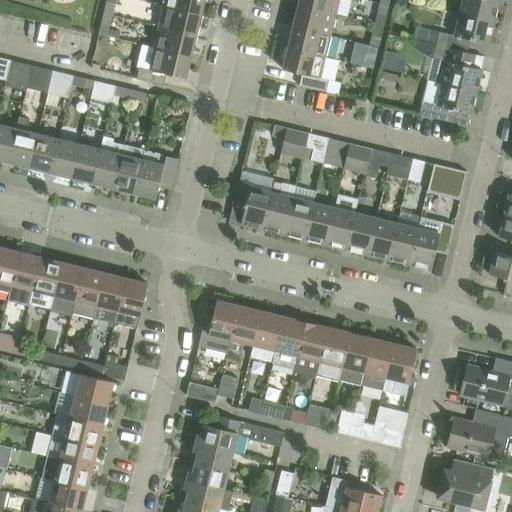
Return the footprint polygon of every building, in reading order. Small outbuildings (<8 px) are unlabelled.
[(164,0),(163,5),(201,15),(204,0),(164,0)] [(298,0),(298,5),(335,14),(338,0),(298,0)] [(462,0),(459,13),(493,22),(498,0),(462,0)] [(393,14),(393,15),(400,17),(407,13),(409,5),(396,2),(393,14)] [(106,3),(103,13),(112,15),(114,5),(106,3)] [(379,3),(376,14),(385,16),(387,5),(379,3)] [(196,35),(201,15),(163,5),(158,26),(196,35)] [(330,35),(335,14),(298,5),(293,26),(330,35)] [(103,13),(101,23),(109,25),(112,15),(103,13)] [(488,44),(493,22),(459,13),(454,35),(488,44)] [(158,26),(153,47),(191,56),(196,35),(158,26)] [(293,26),(287,47),(325,56),(330,35),(293,26)] [(439,32),(436,45),(444,47),(447,34),(439,32)] [(429,34),(427,43),(436,45),(438,36),(429,34)] [(371,35),(369,45),(377,47),(379,37),(371,35)] [(369,45),(366,56),(374,58),(377,47),(369,45)] [(467,52),(444,47),(436,45),(433,57),(442,60),(464,65),(467,52)] [(185,78),(191,56),(153,47),(148,69),(139,66),(136,79),(163,85),(166,73),(185,78)] [(320,78),(325,56),(287,47),(282,69),(302,74),(299,85),(313,89),(320,91),(326,92),(329,80),(320,78)] [(4,86),(25,91),(31,65),(11,60),(4,86)] [(482,70),(464,65),(442,60),(436,82),(476,92),(482,70)] [(27,89),(47,94),(53,70),(31,65),(25,91),(26,92),(27,89)] [(74,76),(53,70),(47,94),(68,99),(72,84),(74,76)] [(86,79),(84,87),(93,89),(95,81),(87,79),(86,79)] [(427,80),(421,102),(453,109),(471,114),(476,92),(436,82),(427,80)] [(93,89),(90,99),(106,103),(109,93),(113,94),(116,86),(103,83),(95,81),(93,89)] [(128,89),(126,97),(134,99),(137,91),(128,89)] [(145,93),(137,91),(134,99),(143,102),(145,93)] [(113,94),(111,104),(117,106),(119,96),(113,94)] [(421,102),(418,115),(449,122),(453,109),(421,102)] [(140,115),(142,106),(135,104),(132,113),(140,115)] [(8,162),(29,168),(37,134),(27,131),(30,120),(19,117),(16,129),(8,162)] [(0,160),(8,162),(16,129),(0,124),(0,160)] [(273,133),(285,135),(280,154),(299,158),(301,147),(304,148),(308,133),(275,124),(273,133)] [(149,133),(146,143),(153,144),(155,134),(149,133)] [(310,161),(322,164),(329,138),(308,133),(304,148),(313,150),(310,161)] [(37,134),(29,168),(50,173),(58,139),(37,134)] [(100,149),(92,183),(113,188),(121,154),(112,152),(114,143),(115,140),(103,137),(100,149)] [(322,164),(324,164),(343,169),(350,143),(329,138),(322,164)] [(50,173),(71,178),(79,144),(58,139),(50,173)] [(343,169),(364,174),(371,148),(350,143),(343,169)] [(71,178),(92,183),(100,149),(79,144),(71,178)] [(113,188),(134,193),(144,151),(123,146),(121,154),(113,188)] [(386,173),(387,174),(390,161),(391,153),(371,148),(364,174),(373,176),(376,163),(388,166),(386,173)] [(155,198),(158,186),(166,156),(165,156),(144,151),(134,193),(155,198)] [(387,174),(407,179),(412,158),(391,153),(390,161),(387,174)] [(178,159),(166,156),(158,186),(171,189),(178,159)] [(412,158),(407,179),(420,181),(425,161),(412,158)] [(460,199),(467,172),(434,163),(426,196),(441,199),(442,195),(460,199)] [(240,223),(262,229),(271,192),(251,187),(251,183),(238,180),(233,203),(245,206),(240,223)] [(271,192),(262,229),(283,234),(292,197),(280,194),(283,183),(274,180),(271,192)] [(283,234),(304,239),(313,202),(292,197),(283,234)] [(304,239),(325,244),(334,207),(313,202),(304,239)] [(325,244),(346,249),(355,213),(334,207),(325,244)] [(346,249),(367,254),(376,218),(355,213),(346,249)] [(511,240),(511,217),(504,215),(498,237),(511,240)] [(397,223),(376,218),(367,254),(388,260),(397,223)] [(388,260),(409,265),(418,228),(397,223),(388,260)] [(438,233),(418,228),(409,265),(430,270),(435,250),(447,253),(453,227),(440,224),(438,233)] [(19,252),(0,246),(0,290),(9,292),(19,252)] [(29,304),(29,303),(32,290),(40,257),(19,252),(9,292),(8,299),(29,304)] [(507,279),(503,294),(511,296),(511,256),(495,252),(489,274),(507,279)] [(29,303),(50,308),(62,262),(40,257),(32,290),(29,303)] [(50,308),(50,310),(72,315),(72,313),(83,267),(62,262),(50,308)] [(83,267),(72,313),(93,318),(104,273),(83,267)] [(104,273),(93,318),(114,323),(125,278),(104,273)] [(125,278),(114,323),(136,329),(139,316),(147,283),(125,278)] [(209,330),(202,328),(198,346),(227,354),(231,340),(239,305),(230,303),(231,300),(220,298),(219,301),(216,300),(209,330)] [(231,340),(253,345),(261,311),(239,305),(231,340)] [(253,345),(249,360),(271,365),(283,316),(261,311),(253,345)] [(283,316),(271,365),(293,370),(305,322),(283,316)] [(316,376),(319,361),(328,327),(305,322),(293,370),(293,373),(315,378),(316,376)] [(341,367),(350,332),(328,327),(319,361),(316,376),(338,381),(338,380),(341,367)] [(0,349),(17,354),(19,345),(21,337),(0,332),(0,349)] [(372,338),(350,332),(341,367),(338,380),(360,385),(372,338)] [(360,385),(382,390),(394,343),(392,343),(393,339),(382,336),(381,340),(372,338),(360,385)] [(392,393),(395,380),(408,383),(410,377),(417,349),(394,343),(382,390),(392,393)] [(28,348),(26,356),(38,359),(40,351),(28,348)] [(50,362),(52,354),(40,351),(38,359),(50,362)] [(107,354),(104,366),(102,375),(124,380),(127,367),(117,364),(119,357),(107,354)] [(70,358),(68,367),(81,370),(83,361),(70,358)] [(467,365),(460,394),(511,407),(511,361),(495,358),(492,371),(467,365)] [(83,361),(81,370),(93,373),(95,364),(83,361)] [(65,370),(59,392),(108,404),(113,382),(65,370)] [(217,395),(233,399),(238,378),(222,374),(222,375),(219,389),(217,395)] [(189,382),(186,395),(215,403),(217,395),(219,389),(189,382)] [(57,391),(52,412),(57,414),(103,425),(108,404),(59,392),(57,391)] [(248,411),(259,413),(263,400),(251,397),(248,411)] [(263,400),(259,413),(282,419),(285,405),(263,400)] [(282,419),(290,421),(294,407),(285,405),(282,419)] [(511,437),(511,417),(475,408),(472,422),(454,418),(447,447),(502,460),(508,436),(511,437)] [(336,432),(348,435),(354,412),(341,409),(336,432)] [(348,435),(359,438),(370,440),(374,425),(363,422),(365,415),(354,412),(348,435)] [(52,435),(64,438),(97,446),(103,425),(57,414),(52,435)] [(236,436),(240,437),(244,422),(218,416),(215,427),(204,424),(201,436),(197,435),(194,444),(232,452),(236,436)] [(306,416),(304,424),(315,427),(318,419),(306,416)] [(374,425),(370,440),(384,444),(394,446),(399,448),(403,432),(385,428),(386,422),(375,420),(374,425)] [(280,447),(284,432),(244,422),(240,437),(280,447)] [(47,456),(59,459),(92,467),(97,446),(64,438),(52,435),(47,456)] [(197,453),(194,463),(228,470),(232,452),(194,444),(192,452),(197,453)] [(59,459),(54,481),(87,489),(92,467),(59,459)] [(454,460),(451,471),(450,477),(442,475),(437,497),(452,501),(452,500),(484,508),(493,468),(454,459),(454,460)] [(228,470),(194,463),(192,472),(188,471),(186,480),(223,489),(228,470)] [(272,481),(274,471),(265,469),(262,479),(272,481)] [(288,497),(294,473),(281,470),(275,494),(288,497)] [(325,506),(348,511),(376,511),(381,495),(347,486),(349,481),(346,480),(338,478),(332,476),(325,506)] [(259,490),(269,492),(272,481),(262,479),(259,490)] [(231,491),(223,489),(186,480),(183,489),(188,490),(185,499),(219,508),(227,510),(230,497),(231,491)] [(54,481),(49,502),(82,510),(87,489),(54,481)] [(231,491),(230,497),(250,502),(252,496),(231,491)] [(258,497),(253,511),(264,511),(267,500),(258,497)] [(81,511),(82,510),(49,502),(34,498),(31,511),(81,511)] [(179,508),(177,511),(217,511),(219,508),(185,499),(183,509),(179,508)] [(285,501),(282,511),(294,511),(297,504),(285,501)]
